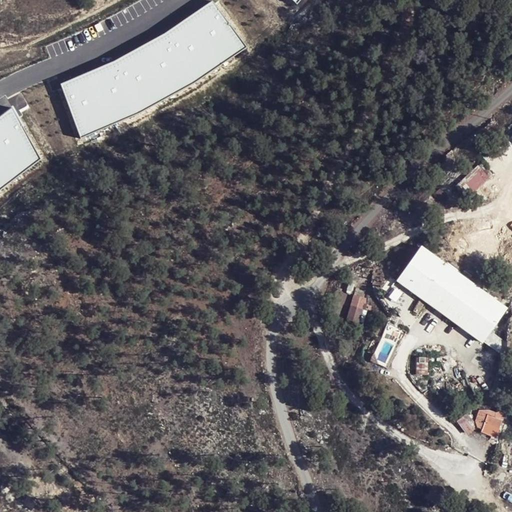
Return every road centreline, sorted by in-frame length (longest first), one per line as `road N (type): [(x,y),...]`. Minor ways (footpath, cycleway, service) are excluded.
road 1 (residential): [(511,80),(425,156),(277,319),(273,382),(319,511)]
road 2 (track): [(410,0),(400,56),(282,278),(288,308)]
